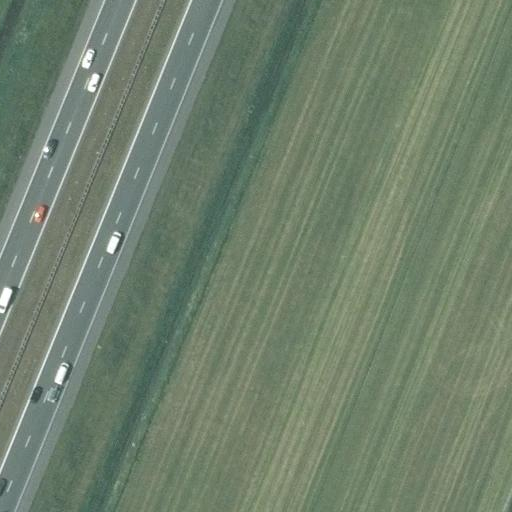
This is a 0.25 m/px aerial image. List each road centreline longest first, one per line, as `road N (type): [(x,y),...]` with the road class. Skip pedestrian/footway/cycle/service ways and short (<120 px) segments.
road 1 (motorway): [(0,510),(207,0)]
road 2 (motorway): [(122,0),(0,299)]
